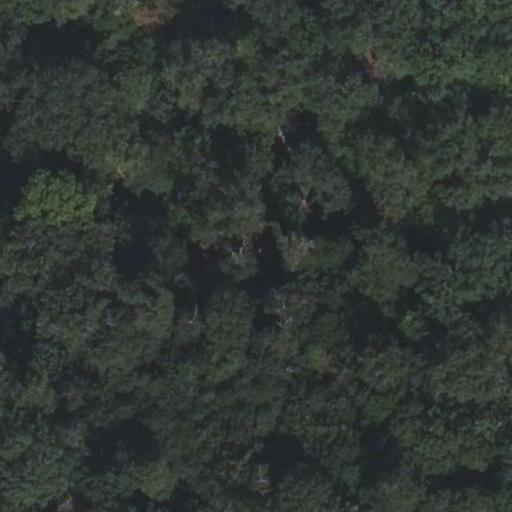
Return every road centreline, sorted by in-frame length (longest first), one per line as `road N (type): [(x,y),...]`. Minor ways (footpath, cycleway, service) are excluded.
road 1 (track): [(237,0),(264,71),(343,168),(392,210),(511,269)]
road 2 (track): [(166,0),(164,30),(102,163),(0,316)]
road 3 (track): [(511,493),(276,511)]
